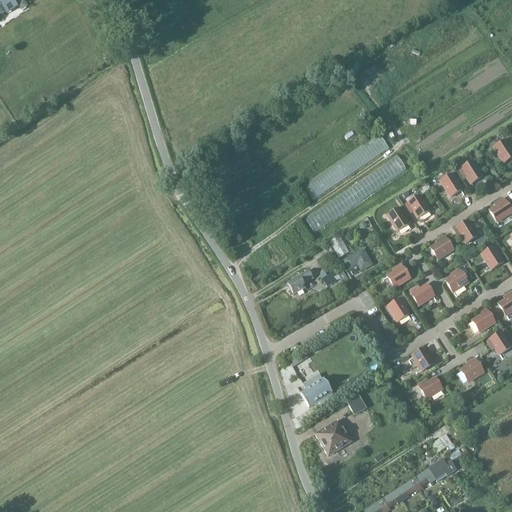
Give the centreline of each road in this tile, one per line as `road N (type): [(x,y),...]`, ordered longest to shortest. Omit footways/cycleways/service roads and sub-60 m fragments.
road 1 (unclassified): [(319,511),(246,299),(168,169),(113,0)]
road 2 (track): [(174,183),(340,77),(355,75),(361,88)]
road 3 (track): [(317,507),(437,438)]
